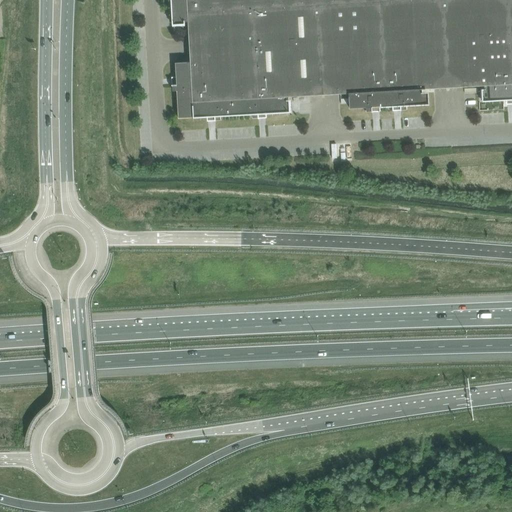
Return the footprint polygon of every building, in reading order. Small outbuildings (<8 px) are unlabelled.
[(171,0),(172,2),(173,23),(173,26),(185,26),(185,22),(188,22),(189,38),(190,49),(217,48),(233,47),(262,45),(312,43),(382,39),(379,0),(171,0)] [(511,0),(379,0),(382,39),(449,36),(511,32),(511,0)] [(511,32),(449,36),(452,88),(464,87),(484,86),(484,89),(480,90),(481,101),(485,101),(507,100),(507,104),(511,103),(511,32)] [(382,39),(312,43),(312,47),(315,96),(339,94),(349,94),(350,109),(366,108),(367,112),(372,111),(372,112),(373,112),(373,111),(380,111),(379,108),(379,107),(386,107),(393,106),(393,107),(393,110),(400,110),(401,111),(401,110),(406,109),(406,106),(406,105),(423,105),(429,104),(429,92),(422,93),(422,90),(434,89),(452,88),(449,36),(382,39)] [(312,43),(262,45),(266,113),(287,112),(292,112),(291,100),(287,100),(287,97),(309,96),(315,96),(312,47),(312,43)] [(262,45),(233,47),(237,115),(253,114),(253,115),(253,118),(258,118),(258,119),(259,119),(259,118),(266,117),(266,113),(262,45)] [(233,47),(217,48),(221,116),(237,115),(233,47)] [(173,85),(172,85),(172,86),(173,86),(173,91),(177,91),(179,118),(192,118),(208,117),(208,121),(215,120),(215,121),(216,121),(216,120),(221,120),(221,117),(221,116),(217,48),(190,49),(190,60),(191,62),(176,63),(176,78),(172,78),(173,85)]
